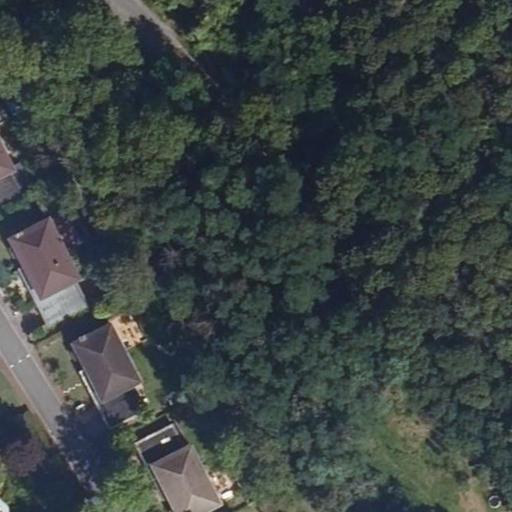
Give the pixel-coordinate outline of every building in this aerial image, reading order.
[(0,188),(18,180),(5,153),(10,150),(0,130),(0,188)] [(36,278),(31,281),(44,306),(83,287),(71,262),(76,259),(47,202),(8,221),(9,225),(4,230),(9,239),(17,239),(21,247),(36,278)] [(15,250),(31,281),(36,278),(21,247),(15,250)] [(100,382),(94,385),(107,410),(145,391),(132,366),(138,363),(110,305),(71,325),(72,328),(67,335),(72,343),(80,343),(84,352),(100,382)] [(78,355),(94,385),(100,382),(84,352),(78,355)] [(149,450),(164,481),(166,486),(163,492),(168,504),(175,504),(177,506),(215,487),(186,430),(183,431),(170,409),(131,427),(144,452),(149,450)] [(158,482),(164,481),(149,450),(144,452),(158,482)]
